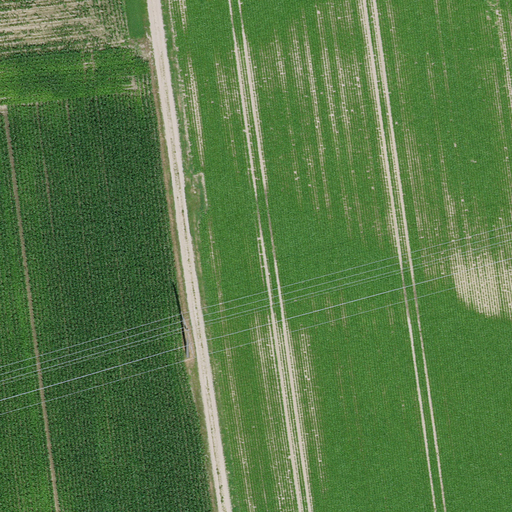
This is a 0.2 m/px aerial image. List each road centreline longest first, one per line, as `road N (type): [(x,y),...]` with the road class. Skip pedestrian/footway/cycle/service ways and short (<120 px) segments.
road 1 (track): [(224,511),(153,0)]
road 2 (track): [(158,35),(0,53)]
